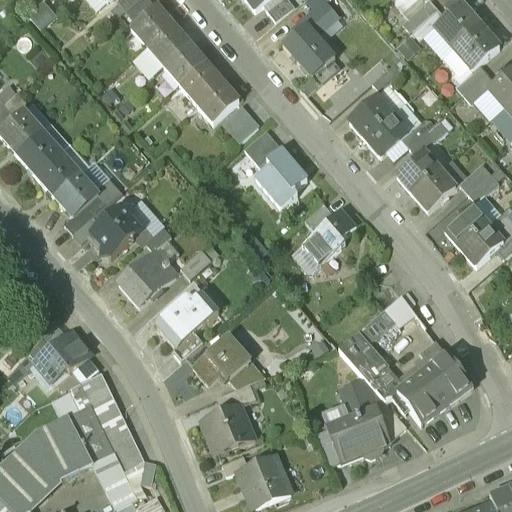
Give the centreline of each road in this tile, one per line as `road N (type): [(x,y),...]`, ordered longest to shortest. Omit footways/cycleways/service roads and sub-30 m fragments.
road 1 (residential): [(511,422),(433,276),(187,0)]
road 2 (residential): [(0,213),(127,366),(192,511)]
road 3 (secondary): [(368,511),(511,447)]
